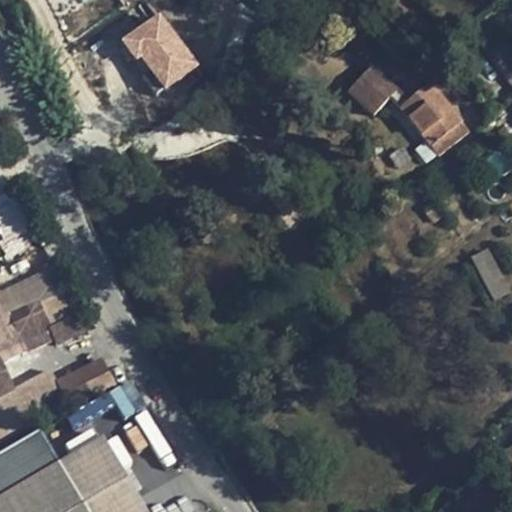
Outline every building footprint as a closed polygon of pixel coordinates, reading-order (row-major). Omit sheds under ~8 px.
[(130,59),(150,94),(196,68),(163,11),(119,36),(132,58),(130,59)] [(483,42),(484,47),(505,77),(511,70),(511,53),(497,32),(483,42)] [(371,67),(348,93),(374,116),(389,99),(397,91),(371,67)] [(509,94),(498,82),(488,91),(499,103),(509,94)] [(410,102),(401,109),(427,142),(437,155),(438,156),(468,132),(431,85),(410,102)] [(397,91),(389,99),(401,109),(410,102),(397,91)] [(427,142),(416,152),(426,164),(437,155),(427,142)] [(445,216),(436,203),(425,211),(434,224),(445,216)] [(502,281),(488,254),(475,261),(489,288),(502,281)] [(0,295),(0,444),(117,389),(101,360),(57,382),(50,369),(13,388),(0,361),(0,356),(42,337),(30,312),(39,307),(57,349),(87,333),(80,315),(85,313),(70,279),(59,284),(53,271),(0,295)] [(83,511),(58,467),(0,501),(0,511),(83,511)]
